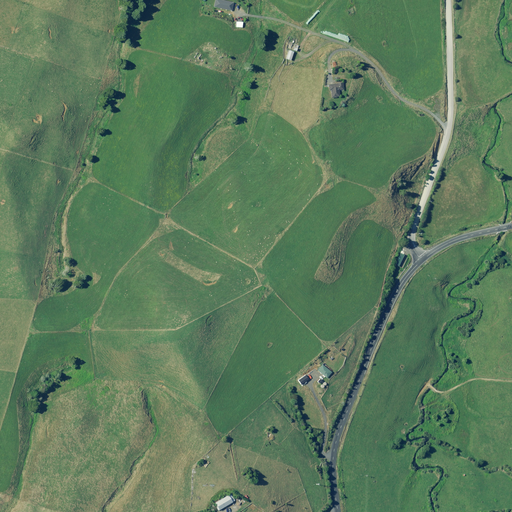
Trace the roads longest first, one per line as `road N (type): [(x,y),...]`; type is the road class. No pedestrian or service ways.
road 1 (unclassified): [(422,260),(398,288),(341,426),(333,459),(338,511)]
road 2 (unclassified): [(446,0),(450,107),(411,237),(422,260)]
